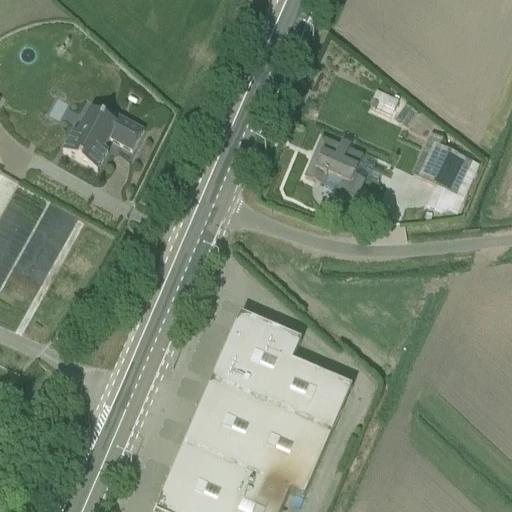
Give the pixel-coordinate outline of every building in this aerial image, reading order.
[(0,148),(2,149),(23,104),(0,93),(0,148)] [(418,136),(426,121),(412,114),(404,129),(418,136)] [(61,157),(96,176),(107,156),(103,154),(108,145),(131,158),(143,136),(106,116),(102,124),(88,116),(75,140),(71,138),(61,157)] [(465,226),(485,168),(447,155),(450,145),(435,140),(420,182),(442,190),(433,215),(465,226)] [(305,185),(358,205),(374,163),(320,143),(305,185)] [(0,219),(24,171),(0,159),(0,219)] [(308,348),(248,321),(216,390),(335,443),(356,395),(298,369),(308,348)] [(303,511),(335,443),(216,390),(161,511),(303,511)]
